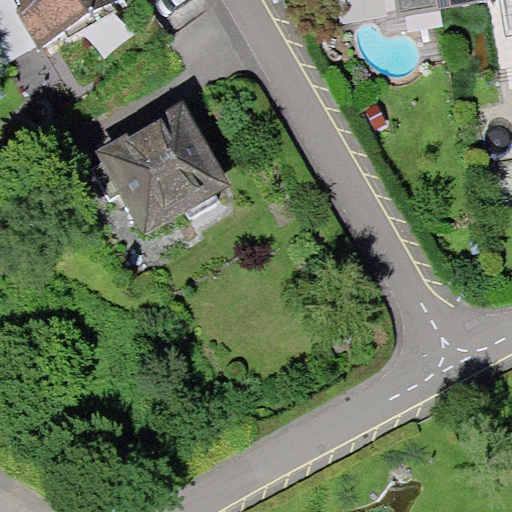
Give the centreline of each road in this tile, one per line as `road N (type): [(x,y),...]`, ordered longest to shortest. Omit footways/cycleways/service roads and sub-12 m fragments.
road 1 (residential): [(253,0),(463,357)]
road 2 (residential): [(181,511),(463,357)]
